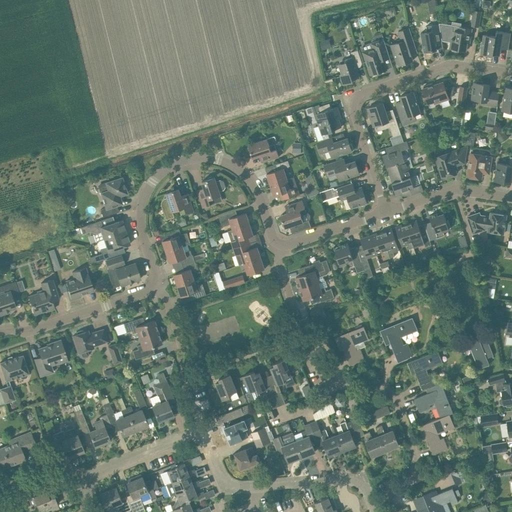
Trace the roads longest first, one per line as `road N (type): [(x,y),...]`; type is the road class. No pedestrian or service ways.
road 1 (residential): [(154,283),(140,207),(152,180),(181,161),(216,160),(249,179),(281,245)]
road 2 (residential): [(385,211),(355,113),(359,97),(447,65),(511,73)]
road 3 (residential): [(371,503),(409,477),(411,440),(389,392),(332,389)]
road 4 (residential): [(0,330),(28,332),(154,283)]
road 5 (residential): [(385,211),(454,189),(511,198)]
road 6 (residential): [(371,503),(349,480),(255,486)]
road 7 (residential): [(201,428),(85,476)]
